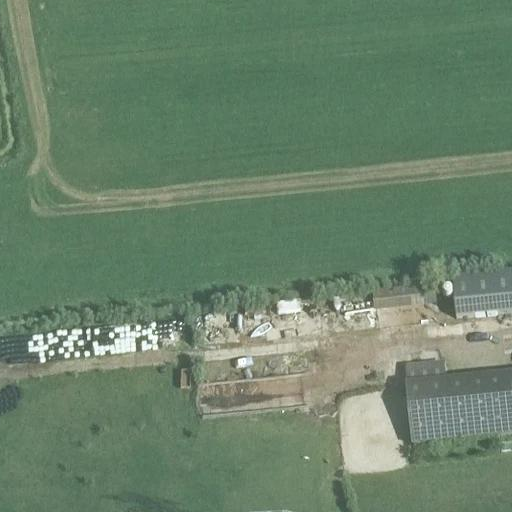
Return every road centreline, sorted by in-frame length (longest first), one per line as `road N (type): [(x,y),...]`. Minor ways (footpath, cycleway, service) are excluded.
road 1 (track): [(189,354),(511,333)]
road 2 (track): [(189,354),(0,379)]
road 3 (track): [(324,511),(336,343)]
